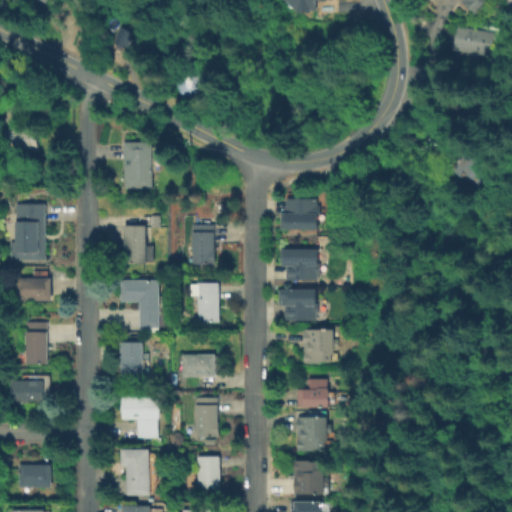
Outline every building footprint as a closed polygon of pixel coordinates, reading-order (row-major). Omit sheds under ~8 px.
[(337,0),(337,16),(316,15),(317,8),(298,7),(288,0),(337,0)] [(489,0),(476,12),(464,0),(489,0)] [(137,25),(128,46),(114,40),(124,19),(137,25)] [(491,30),(487,54),(454,49),(458,25),(491,30)] [(178,96),(178,75),(205,75),(205,96),(178,96)] [(460,121),(465,98),(482,101),(478,124),(460,121)] [(40,127),(40,149),(15,149),(15,141),(0,141),(0,127),(24,127),(24,124),(33,124),(33,127),(40,127)] [(154,140),(153,186),(125,186),(125,140),(154,140)] [(464,148),(494,171),(483,186),(462,171),(459,174),(450,168),(464,148)] [(289,197),(321,197),(321,204),(323,204),(323,228),(289,228),(289,197)] [(46,202),(46,258),(10,258),(11,239),(16,239),(16,202),(46,202)] [(147,223),(147,262),(125,262),(125,223),(147,223)] [(215,223),(216,262),(193,262),(193,223),(215,223)] [(283,248),(321,248),(321,272),(319,272),(319,279),(288,280),(288,265),(283,265),(283,248)] [(52,276),(52,299),(17,299),(17,276),(52,276)] [(160,279),(160,326),(160,331),(141,331),(140,326),(139,326),(139,300),(121,300),(121,279),(160,279)] [(220,281),(220,320),(197,321),(197,281),(220,281)] [(314,303),(314,317),(284,317),(284,303),(278,303),(278,288),(314,288),(314,303)] [(48,320),(48,361),(27,361),(26,320),(48,320)] [(332,352),(332,361),(304,361),(304,328),(335,328),(335,352),(332,352)] [(144,340),(144,378),(121,378),(121,341),(144,340)] [(216,353),(216,375),(183,375),(183,353),(216,353)] [(329,404),(298,405),(297,387),(306,387),(306,378),(328,377),(329,404)] [(44,379),(44,400),(12,401),(12,379),(44,379)] [(158,417),(159,436),(138,436),(137,417),(123,417),(123,395),(160,395),(160,417),(158,417)] [(218,396),(218,420),(220,420),(220,434),(196,435),(196,396),(218,396)] [(325,437),(325,448),(298,449),(297,415),(328,415),(329,437),(325,437)] [(150,447),(150,494),(126,494),(126,465),(121,465),(121,447),(150,447)] [(220,455),(220,486),(198,486),(198,455),(220,455)] [(323,460),(323,467),(324,467),(324,492),(295,492),(295,459),(312,459),(312,460),(323,460)] [(17,463),(16,486),(49,486),(50,464),(17,463)] [(291,511),(291,501),(295,501),(295,500),(322,499),(322,511),(291,511)]
